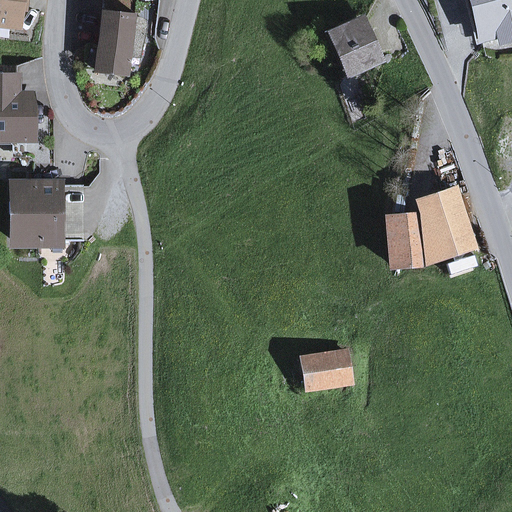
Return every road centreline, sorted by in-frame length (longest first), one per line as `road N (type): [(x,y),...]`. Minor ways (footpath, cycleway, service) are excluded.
road 1 (residential): [(111,131),(143,223),(148,419),(171,511)]
road 2 (residential): [(412,0),(511,244)]
road 3 (residential): [(111,131),(139,126),(163,92),(188,0)]
road 4 (residential): [(66,0),(63,90),(88,125),(111,131)]
